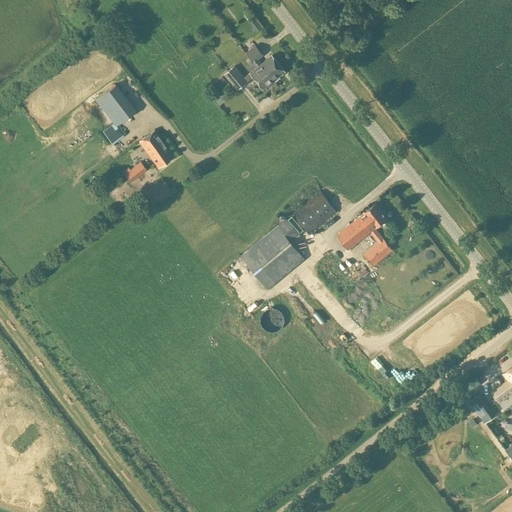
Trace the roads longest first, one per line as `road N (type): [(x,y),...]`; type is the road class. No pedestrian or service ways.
road 1 (unclassified): [(511,304),(269,0)]
road 2 (unclassified): [(281,511),(511,332)]
